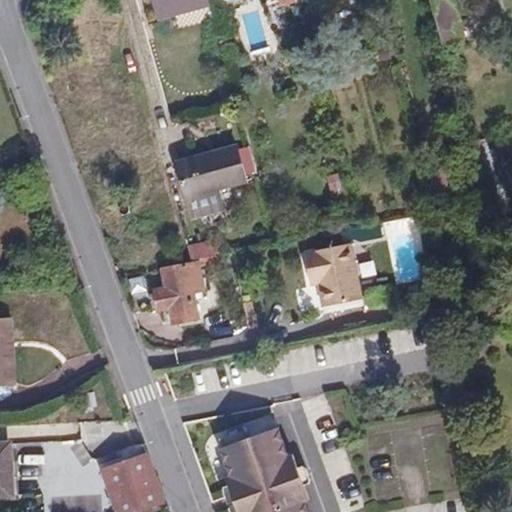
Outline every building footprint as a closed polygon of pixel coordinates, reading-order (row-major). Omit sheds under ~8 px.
[(212,6),(209,0),(153,0),(159,20),(212,6)] [(465,37),(455,0),(432,0),(443,43),(465,37)] [(471,145),(482,188),(505,183),(493,140),(471,145)] [(247,181),(238,147),(179,162),(194,219),(225,210),(219,189),(247,181)] [(486,202),(509,197),(505,183),(482,188),(486,202)] [(423,226),(421,215),(390,221),(392,232),(423,226)] [(189,247),(193,261),(222,255),(217,241),(189,247)] [(364,299),(353,243),(307,252),(313,284),(321,283),(326,306),(364,299)] [(204,290),(199,265),(165,271),(168,288),(157,290),(163,326),(200,318),(194,293),(204,290)] [(0,382),(9,382),(8,350),(14,351),(13,318),(0,318),(0,382)] [(9,382),(16,381),(14,351),(8,350),(9,382)] [(279,425),(270,428),(236,441),(222,446),(232,475),(228,476),(231,483),(241,511),(310,511),(306,499),(290,455),(279,425)] [(130,460),(103,469),(118,511),(136,511),(164,502),(141,441),(138,442),(125,447),(130,460)] [(0,494),(14,494),(11,442),(0,442),(0,494)] [(300,467),(294,453),(290,455),(306,499),(311,497),(306,483),(313,481),(307,464),(300,467)] [(224,486),(233,511),(241,511),(231,483),(224,486)]
